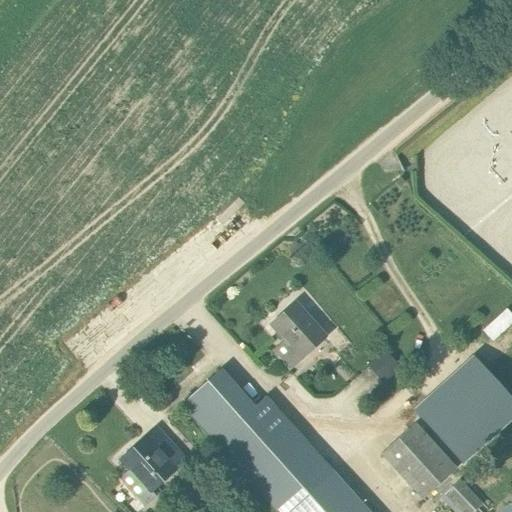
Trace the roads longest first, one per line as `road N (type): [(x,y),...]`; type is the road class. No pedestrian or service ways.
road 1 (unclassified): [(0,474),(140,340),(511,36)]
road 2 (track): [(341,176),(446,355)]
